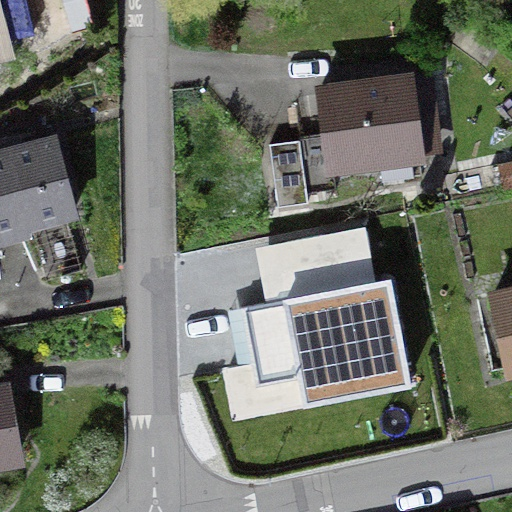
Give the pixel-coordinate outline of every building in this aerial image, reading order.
[(328,168),(376,162),(379,183),(411,179),(408,159),(427,156),(419,92),(407,94),(406,83),(319,94),(328,168)] [(275,209),(305,205),(296,143),(267,147),(275,209)] [(0,158),(0,242),(24,236),(22,226),(68,214),(50,145),(0,158)] [(511,189),(511,163),(494,167),(499,192),(511,189)] [(281,318),(269,262),(221,271),(233,327),(281,318)] [(511,294),(473,303),(488,373),(505,369),(505,372),(511,370),(511,294)] [(254,426),(340,408),(324,335),(221,357),(236,427),(253,423),(254,426)] [(2,391),(0,391),(0,463),(14,461),(2,391)]
